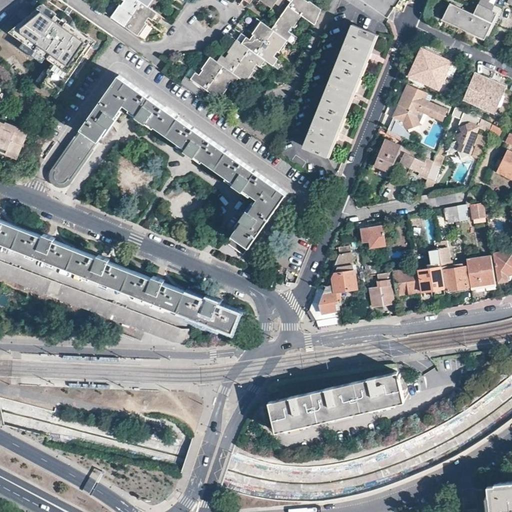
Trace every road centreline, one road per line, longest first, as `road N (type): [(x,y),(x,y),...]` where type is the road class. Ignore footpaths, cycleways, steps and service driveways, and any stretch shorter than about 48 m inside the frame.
road 1 (residential): [(262,291),(0,184)]
road 2 (residential): [(511,312),(281,344)]
road 3 (residential): [(408,23),(331,218)]
road 4 (residential): [(236,112),(273,134),(332,0)]
road 5 (residential): [(205,511),(237,415),(281,344)]
road 6 (residential): [(255,348),(222,393),(183,511)]
road 7 (residential): [(511,440),(464,472),(372,511)]
road 8 (secondary): [(130,511),(0,436)]
road 9 (residential): [(462,196),(331,218)]
road 10 (residential): [(76,0),(141,46),(191,29)]
